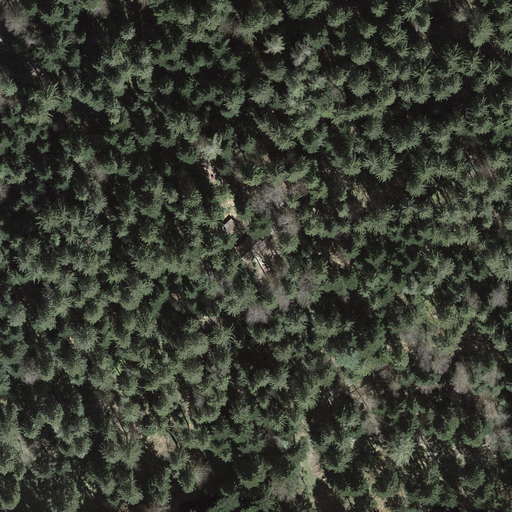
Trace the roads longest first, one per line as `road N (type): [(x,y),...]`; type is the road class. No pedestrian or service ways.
road 1 (track): [(511,331),(368,373),(326,400),(301,444),(314,486),(334,511)]
road 2 (track): [(0,39),(99,110),(254,180)]
road 3 (track): [(254,180),(437,165),(511,206)]
road 4 (track): [(182,346),(260,277),(282,244),(278,212),(254,180)]
road 5 (track): [(343,0),(477,37),(511,72)]
